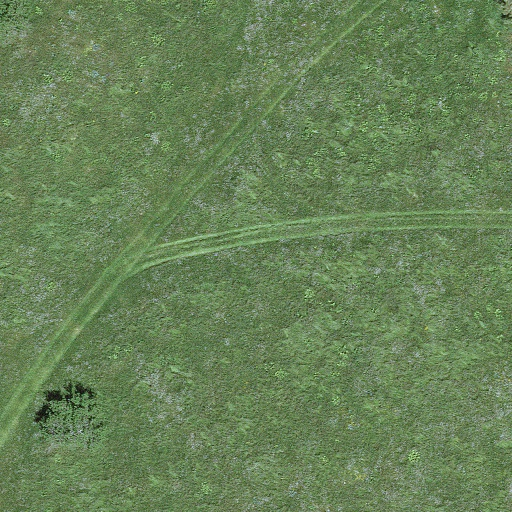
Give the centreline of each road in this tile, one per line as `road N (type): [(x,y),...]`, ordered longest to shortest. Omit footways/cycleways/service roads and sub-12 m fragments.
road 1 (track): [(0,462),(32,381),(398,0)]
road 2 (track): [(511,231),(171,236)]
